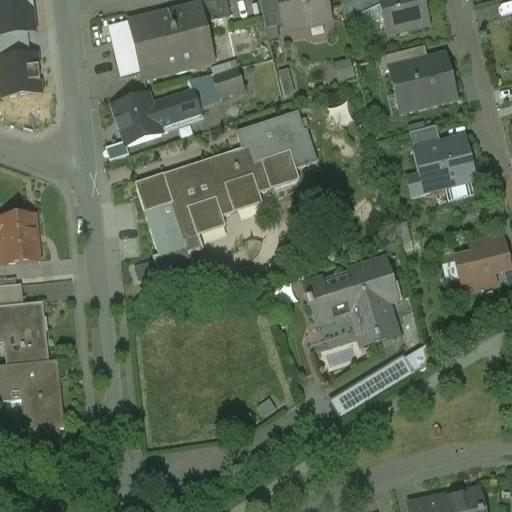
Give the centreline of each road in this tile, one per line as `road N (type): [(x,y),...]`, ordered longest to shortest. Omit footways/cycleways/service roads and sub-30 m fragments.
road 1 (residential): [(81,154),(123,511)]
road 2 (residential): [(322,511),(380,479),(511,453)]
road 3 (residential): [(501,178),(452,0)]
road 4 (residential): [(63,6),(81,154)]
